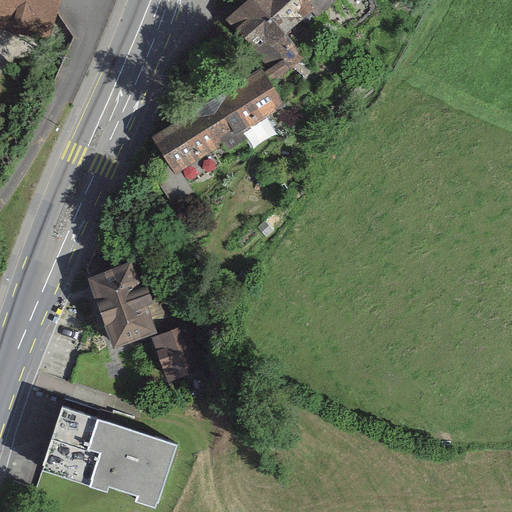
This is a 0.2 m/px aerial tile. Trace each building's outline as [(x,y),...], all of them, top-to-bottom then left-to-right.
[(71,0),(0,0),(0,32),(58,48),(71,0)] [(305,17),(289,0),(252,0),(231,18),(281,75),(302,57),(283,35),(305,17)] [(289,0),(305,17),(310,23),(335,0),(289,0)] [(300,116),(270,72),(162,142),(191,187),(300,116)] [(170,334),(146,263),(91,281),(118,351),(170,334)] [(204,374),(189,332),(158,343),(173,385),(204,374)] [(168,511),(189,445),(62,406),(40,475),(160,511),(168,511)]
